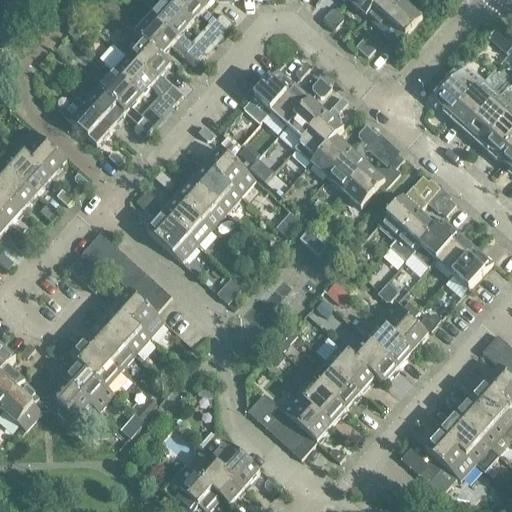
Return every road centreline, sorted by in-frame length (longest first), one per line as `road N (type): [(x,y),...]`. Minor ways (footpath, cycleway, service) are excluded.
road 1 (residential): [(388,114),(285,18),(266,18),(118,197),(99,208)]
road 2 (residential): [(99,208),(212,316),(227,418),(298,482),(324,487)]
road 3 (residential): [(371,452),(496,313)]
road 4 (residential): [(511,225),(388,114)]
road 5 (unclassified): [(388,114),(488,0)]
road 6 (residential): [(99,208),(0,308)]
